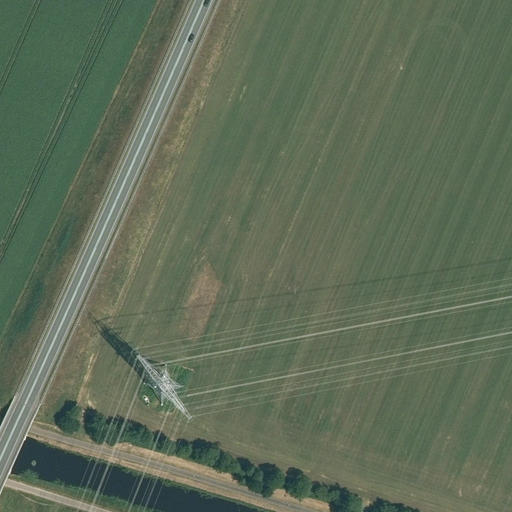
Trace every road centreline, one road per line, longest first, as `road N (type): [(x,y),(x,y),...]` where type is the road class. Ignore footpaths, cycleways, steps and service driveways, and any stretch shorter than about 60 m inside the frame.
road 1 (trunk): [(0,467),(204,0)]
road 2 (track): [(300,511),(0,420)]
